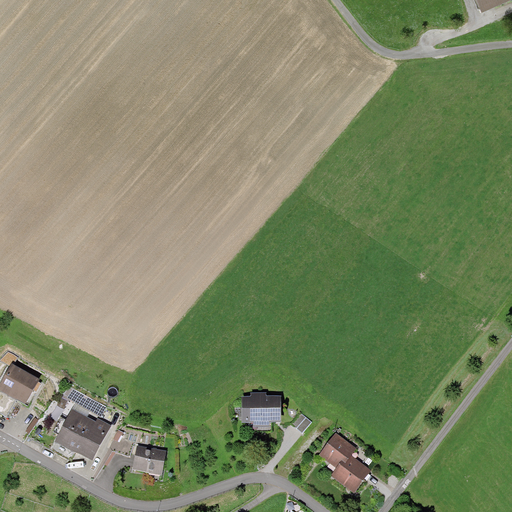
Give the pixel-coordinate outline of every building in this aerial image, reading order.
[(12,367),(0,391),(27,404),(35,389),(39,380),(12,367)] [(262,398),(245,399),(245,420),(255,420),(256,423),(270,423),(270,419),(281,419),(281,397),(262,398)] [(299,414),(290,424),(301,433),(309,422),(299,414)] [(72,415),(59,442),(77,450),(93,458),(108,429),(98,424),(97,426),(72,415)] [(319,454),(337,467),(346,455),(353,447),(334,433),(319,454)] [(137,447),(133,467),(163,472),(166,452),(156,450),(137,447)] [(337,467),(331,475),(352,490),(366,471),(348,457),(346,455),(337,467)]
